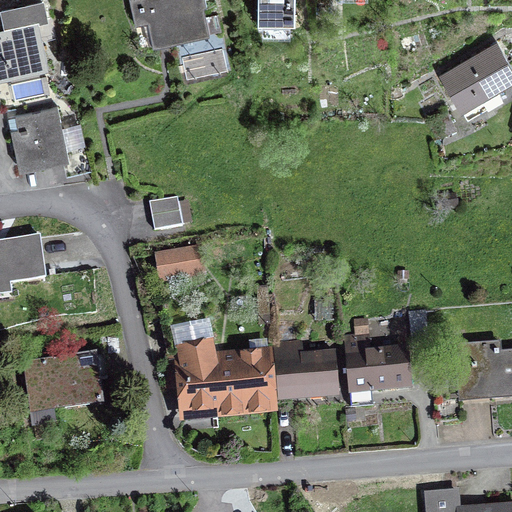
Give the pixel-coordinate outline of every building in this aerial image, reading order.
[(0,28),(0,77),(49,67),(43,39),(55,37),(51,19),(48,20),(43,0),(38,0),(0,8),(0,11),(3,27),(0,28)] [(130,0),(135,24),(148,22),(152,45),(221,31),(218,14),(206,16),(204,7),(207,6),(205,0),(130,0)] [(297,24),(296,0),(257,0),(258,24),(297,24)] [(461,111),(511,80),(511,64),(497,39),(438,73),(461,111)] [(69,157),(57,105),(7,117),(19,169),(69,157)] [(149,201),(154,230),(183,225),(178,196),(149,201)] [(0,294),(12,293),(11,283),(46,278),(41,235),(0,240),(0,294)] [(159,284),(206,276),(200,246),(154,254),(159,284)] [(372,392),(412,389),(409,346),(370,348),(368,318),(353,319),(354,334),(344,335),(348,395),(350,395),(351,408),(373,406),(372,392)] [(210,319),(170,327),(173,352),(179,423),(277,415),(272,348),(216,352),(210,319)] [(274,341),(279,405),(341,400),(338,351),(303,354),(302,339),(274,341)] [(462,422),(461,403),(511,399),(511,349),(501,351),(500,341),(440,345),(444,391),(458,390),(458,398),(433,400),(435,424),(462,422)] [(101,380),(108,379),(104,355),(97,356),(96,352),(22,362),(31,426),(55,423),(53,411),(105,405),(101,380)] [(511,511),(511,502),(460,507),(459,490),(424,492),(425,511),(511,511)] [(375,506),(383,503),(378,493),(370,497),(375,506)]
